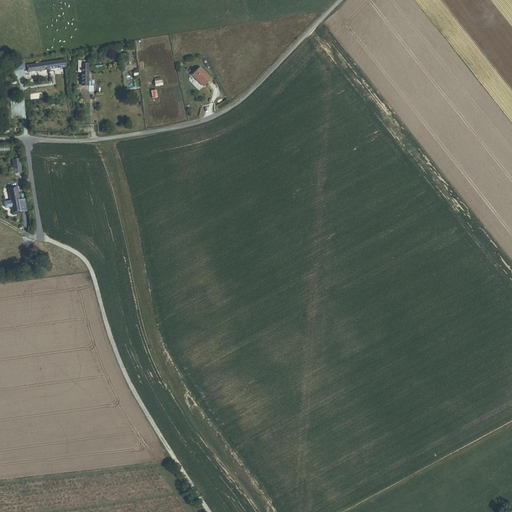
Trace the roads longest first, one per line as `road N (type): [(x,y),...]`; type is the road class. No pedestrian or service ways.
road 1 (unclassified): [(0,140),(146,133),(227,111),(341,0)]
road 2 (track): [(208,511),(125,375),(89,266),(40,236)]
